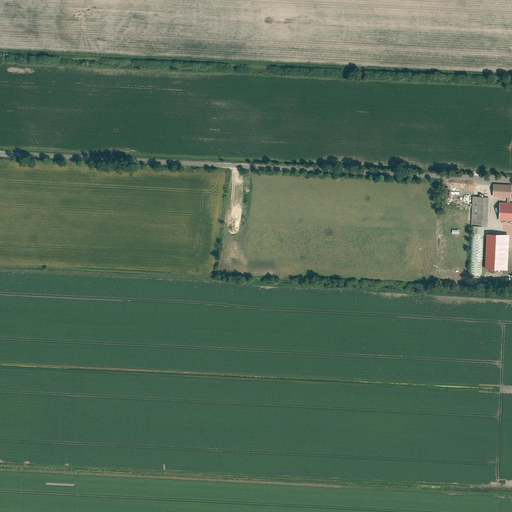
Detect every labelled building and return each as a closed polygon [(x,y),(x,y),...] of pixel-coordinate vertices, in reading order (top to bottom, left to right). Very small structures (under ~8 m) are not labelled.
[(511,184),(495,184),(494,196),(511,196),(511,184)] [(488,226),(489,197),(473,196),(472,226),(487,226),(488,226)] [(511,203),(500,203),(500,219),(511,219),(511,203)] [(487,226),(472,226),(471,274),(484,274),(485,234),(486,234),(487,226)] [(494,233),(488,232),(488,252),(503,253),(504,233),(499,233),(498,236),(494,236),(494,233)]
